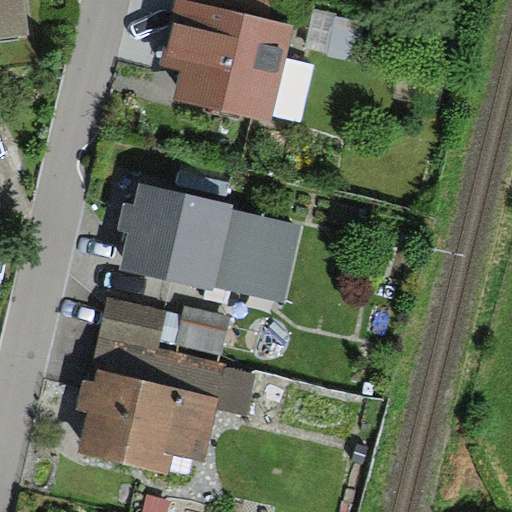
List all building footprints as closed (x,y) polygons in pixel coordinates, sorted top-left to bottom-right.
[(0,0),(0,42),(24,40),(20,0),(0,0)] [(183,109),(266,127),(285,39),(239,29),(245,0),(190,0),(175,75),(190,79),(183,109)] [(218,216),(147,201),(132,274),(203,288),(218,216)] [(201,310),(198,323),(112,308),(107,338),(220,359),(228,315),(201,310)] [(199,467),(217,371),(110,350),(87,468),(163,483),(167,461),(199,467)]
